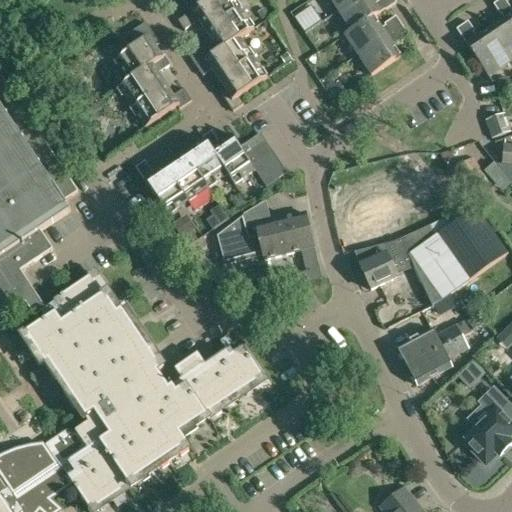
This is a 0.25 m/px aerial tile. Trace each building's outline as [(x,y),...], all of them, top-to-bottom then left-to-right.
[(212,0),(203,6),(178,23),(184,33),(198,23),(205,33),(239,10),(232,0),(212,0)] [(329,0),(338,14),(358,0),(329,0)] [(375,6),(370,0),(358,0),(338,14),(351,32),(373,17),(374,18),(384,11),(385,12),(397,4),(394,0),(379,0),(377,2),(379,3),(375,6)] [(511,14),(510,11),(511,10),(504,0),(500,0),(493,5),(501,16),(502,15),(504,18),(490,28),(511,59),(511,14)] [(239,10),(205,33),(212,44),(190,59),(197,69),(240,40),(253,31),(239,10)] [(351,32),(343,37),(358,58),(402,27),(396,18),(385,26),(386,28),(382,31),(374,18),(373,17),(351,32)] [(511,63),(511,59),(490,28),(476,37),(474,34),(475,32),(469,22),(456,31),(489,79),(511,63)] [(128,81),(160,59),(153,50),(158,46),(144,25),(129,35),(137,47),(115,61),(128,81)] [(402,27),(358,58),(372,78),(400,58),(392,47),(397,43),(399,45),(409,38),(402,27)] [(253,59),(240,40),(197,69),(203,78),(212,72),(219,82),(253,59)] [(163,57),(160,59),(128,81),(117,88),(131,109),(164,87),(157,76),(170,67),(163,57)] [(267,79),(253,59),(219,82),(226,92),(221,95),(233,113),(244,105),(239,98),(267,79)] [(0,316),(27,299),(35,294),(20,273),(54,251),(41,233),(71,213),(64,203),(79,193),(0,75),(0,316)] [(172,97),(164,87),(131,109),(145,131),(178,109),(179,111),(191,103),(183,90),(172,97)] [(485,122),(491,138),(492,141),(511,133),(505,115),(504,115),(486,121),(485,122)] [(257,171),(255,168),(248,158),(241,149),(231,134),(229,135),(232,139),(223,146),(214,132),(203,139),(204,141),(227,176),(234,186),(257,171)] [(227,176),(204,141),(194,148),(185,135),(175,141),(207,189),(227,176)] [(248,158),(268,145),(262,135),(241,149),(248,158)] [(174,161),(164,168),(187,202),(207,189),(175,141),(165,148),(174,161)] [(268,145),(248,158),(255,168),(275,154),(268,145)] [(511,146),(503,146),(502,165),(511,166),(511,146)] [(275,154),(255,168),(257,171),(261,178),(281,164),(275,154)] [(488,183),(473,159),(454,171),(469,195),(488,183)] [(187,202),(164,168),(154,174),(145,162),(135,169),(167,216),(187,202)] [(281,164),(261,178),(268,188),(288,174),(281,164)] [(511,168),(496,167),(511,184),(511,168)] [(389,171),(354,181),(357,192),(337,197),(344,220),(383,210),(378,189),(393,185),(389,171)] [(409,195),(384,205),(389,219),(415,209),(409,195)] [(432,310),(509,254),(476,208),(434,239),(427,229),(403,241),(372,249),(354,254),(371,292),(399,279),(393,266),(409,259),(432,310)] [(388,229),(383,210),(344,220),(350,244),(369,239),(372,249),(403,241),(399,226),(388,229)] [(222,238),(223,245),(227,260),(262,251),(265,262),(315,250),(306,215),(256,227),(259,237),(251,239),(247,218),(222,238)] [(35,294),(27,299),(44,323),(22,338),(42,368),(46,365),(87,426),(69,439),(65,433),(42,448),(43,448),(29,449),(15,452),(2,457),(0,458),(0,511),(38,511),(39,511),(40,511),(52,511),(56,509),(47,502),(71,486),(88,511),(99,511),(189,452),(181,441),(266,384),(243,350),(230,359),(226,353),(205,367),(199,358),(175,373),(182,384),(169,393),(159,378),(167,373),(125,311),(121,314),(95,275),(54,303),(55,304),(46,310),(35,294)] [(481,294),(474,284),(452,298),(459,308),(481,294)] [(479,313),(466,323),(472,331),(486,321),(479,313)] [(408,368),(462,338),(472,333),(466,323),(465,322),(437,337),(433,330),(398,349),(408,368)] [(469,350),(462,338),(408,368),(419,387),(453,368),(449,361),(469,350)] [(500,458),(511,446),(511,444),(508,440),(511,436),(511,426),(511,425),(511,409),(494,391),(480,404),(491,416),(466,441),(471,446),(468,448),(486,466),(498,455),(500,458)] [(421,511),(404,490),(382,508),(385,511),(421,511)]
